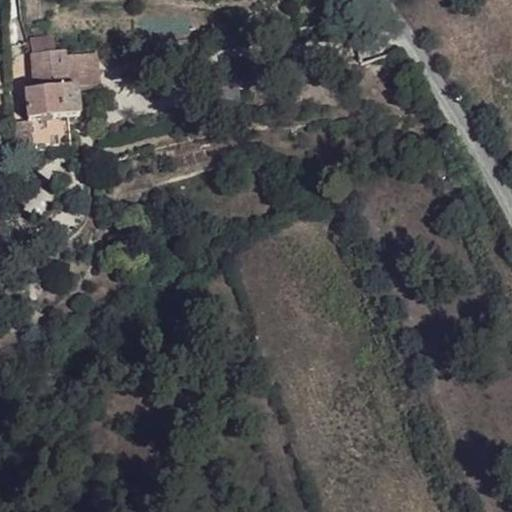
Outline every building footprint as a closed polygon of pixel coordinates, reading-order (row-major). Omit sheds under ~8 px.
[(363,1),(362,0),(335,0),(344,14),(363,1)] [(31,57),(52,55),(50,43),(31,46),(31,49),(31,57)] [(63,60),(62,55),(63,54),(52,55),(31,57),(33,93),(25,94),(27,124),(79,119),(76,89),(96,88),(95,58),(63,60)] [(27,124),(12,125),(14,149),(30,148),(27,124)] [(113,177),(133,168),(126,151),(106,161),(113,177)]
